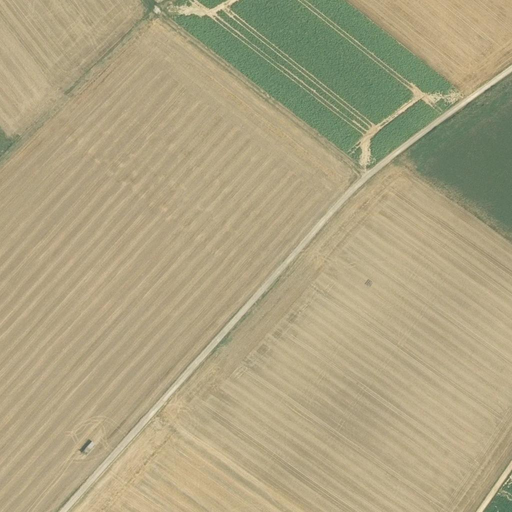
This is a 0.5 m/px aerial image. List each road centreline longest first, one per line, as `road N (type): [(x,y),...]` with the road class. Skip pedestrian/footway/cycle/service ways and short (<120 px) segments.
road 1 (track): [(511,68),(368,175),(63,511)]
road 2 (track): [(147,0),(368,175)]
road 3 (track): [(169,0),(0,166)]
